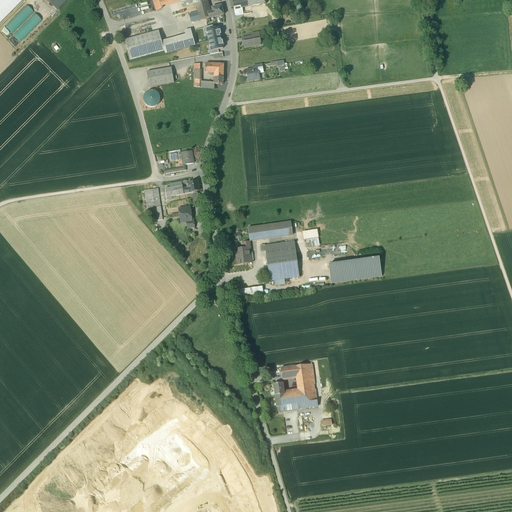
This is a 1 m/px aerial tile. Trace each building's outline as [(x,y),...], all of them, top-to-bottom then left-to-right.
[(0,0),(0,22),(23,0),(22,0),(0,0)] [(45,0),(55,10),(65,0),(45,0)] [(180,0),(183,8),(196,5),(196,6),(198,5),(199,11),(189,14),(191,22),(209,18),(208,13),(207,11),(206,7),(205,2),(204,0),(180,0)] [(27,7),(26,6),(4,27),(11,33),(38,6),(33,1),(27,7)] [(221,6),(211,8),(213,12),(214,17),(224,15),(221,6)] [(16,31),(34,14),(32,13),(15,30),(16,31)] [(13,35),(19,42),(41,21),(34,14),(13,35)] [(208,35),(209,41),(221,38),(219,28),(213,29),(205,31),(206,36),(208,35)] [(185,35),(162,41),(164,51),(165,54),(195,46),(191,30),(184,31),(185,35)] [(159,31),(125,40),(130,60),(164,51),(162,41),(159,31)] [(252,36),(243,38),(244,42),(243,43),(244,49),(255,47),(254,44),(254,41),(260,40),(259,35),(252,36)] [(209,52),(212,51),(218,50),(224,48),(221,38),(209,41),(210,46),(208,46),(209,52)] [(224,65),(205,64),(205,73),(209,73),(209,76),(214,76),(214,75),(223,75),(224,65)] [(170,68),(146,72),(148,87),(173,83),(170,68)] [(254,69),(246,70),(248,82),(259,80),(258,69),(257,68),(254,69)] [(223,75),(214,75),(214,76),(214,78),(212,78),(212,80),(214,80),(214,83),(214,84),(215,84),(223,85),(223,75)] [(157,91),(142,91),(142,106),(157,105),(157,91)] [(191,151),(181,153),(183,165),(193,164),(191,151)] [(197,181),(188,183),(189,186),(187,186),(187,188),(182,189),(183,194),(199,191),(197,181)] [(182,186),(165,189),(166,197),(183,194),(182,189),(182,186)] [(158,189),(144,191),(147,209),(150,209),(160,207),(158,189)] [(199,194),(192,195),(193,203),(201,202),(199,194)] [(160,207),(150,209),(152,222),(162,220),(160,207)] [(190,208),(179,209),(180,220),(186,219),(187,222),(191,221),(190,208)] [(291,223),(248,228),(250,241),(268,239),(292,236),(291,223)] [(305,241),(317,238),(316,230),(301,233),(302,241),(305,241)] [(305,241),(307,249),(319,247),(317,238),(305,241)] [(294,242),(265,246),(265,251),(270,282),(299,277),(294,242)] [(244,249),(236,250),(238,265),(243,264),(243,263),(251,262),(249,249),(249,248),(244,249)] [(379,261),(329,267),(331,285),(381,279),(379,261)] [(261,289),(239,292),(239,294),(239,298),(262,295),(261,289)] [(299,392),(286,394),(287,396),(283,396),(282,396),(282,399),(276,400),(278,413),(298,410),(298,409),(318,407),(317,398),(312,364),(281,369),(282,379),(297,377),(299,392)] [(283,383),(274,385),(274,389),(273,390),(273,393),(275,393),(276,400),(282,399),(282,396),(283,396),(287,396),(286,394),(286,392),(284,392),(283,383)]
